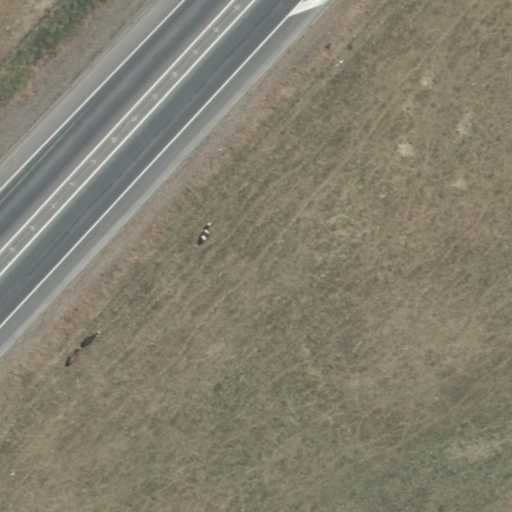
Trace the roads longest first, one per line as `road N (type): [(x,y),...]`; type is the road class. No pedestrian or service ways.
road 1 (trunk): [(277,0),(0,299)]
road 2 (trunk): [(0,224),(209,0)]
